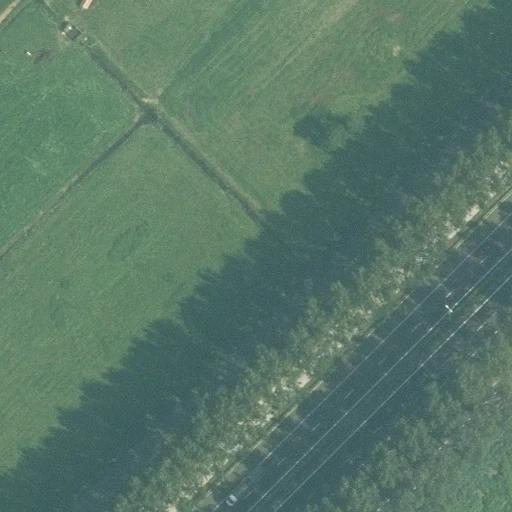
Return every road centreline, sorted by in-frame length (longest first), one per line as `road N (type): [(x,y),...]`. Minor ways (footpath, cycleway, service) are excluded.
road 1 (unclassified): [(160,511),(511,160)]
road 2 (motorway): [(511,234),(232,511)]
road 3 (motorway): [(295,511),(511,298)]
road 4 (unclassified): [(384,511),(511,384)]
